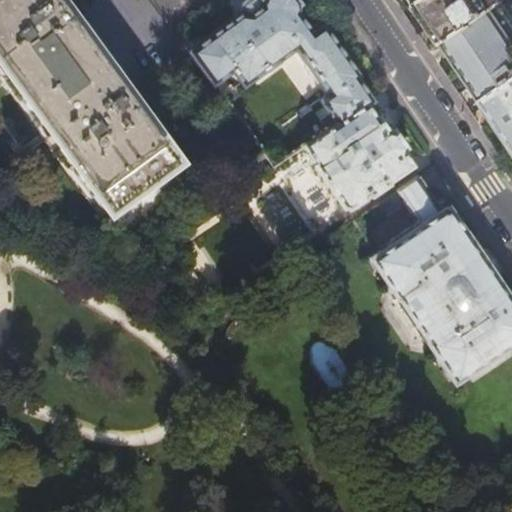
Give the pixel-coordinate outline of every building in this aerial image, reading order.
[(0,0),(0,72),(101,213),(173,161),(56,0),(0,0)] [(319,101),(335,124),(369,100),(370,99),(356,79),(358,77),(323,26),(311,35),(296,15),(297,6),(293,0),(245,0),(244,1),(241,4),(239,9),(239,11),(239,15),(221,28),(207,39),(204,35),(185,48),(192,58),(212,85),(230,73),(241,88),(295,49),(327,96),(319,101)] [(419,0),(415,2),(429,23),(442,41),(501,2),(499,0),(419,0)] [(481,99),(511,78),(511,13),(503,0),(501,2),(442,41),(461,70),(481,99)] [(258,151),(212,85),(192,58),(137,99),(199,186),(258,151)] [(511,78),(481,99),(505,136),(511,146),(511,78)] [(369,100),(335,124),(297,151),(271,169),(311,227),(340,207),(346,208),(368,194),(383,184),(382,183),(408,167),(400,155),(400,152),(401,150),(402,149),(395,139),(389,131),(387,132),(387,131),(386,131),(385,131),(385,130),(383,130),(377,121),(378,120),(378,118),(378,116),(379,116),(379,115),(369,100)] [(259,152),(268,165),(271,169),(297,151),(284,132),(258,151),(259,152)] [(259,171),(268,165),(259,152),(250,158),(259,171)] [(425,344),(451,382),(511,340),(511,312),(444,211),(440,213),(415,177),(394,191),(418,228),(369,262),(386,287),(395,299),(396,298),(426,344),(425,344)]
